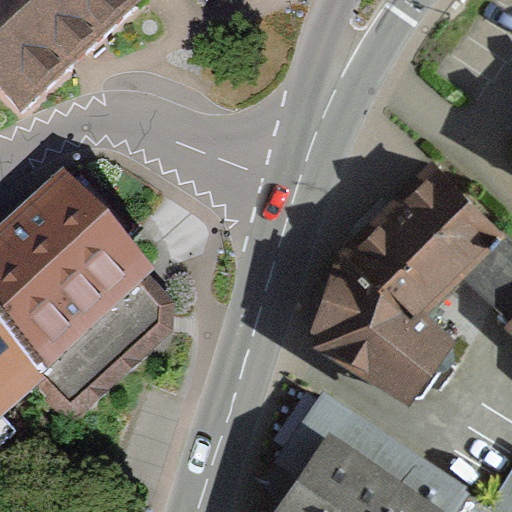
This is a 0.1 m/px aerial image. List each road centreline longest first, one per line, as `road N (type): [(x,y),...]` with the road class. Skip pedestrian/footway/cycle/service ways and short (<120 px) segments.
road 1 (secondary): [(298,188),(199,511)]
road 2 (residential): [(298,188),(137,132),(46,131),(0,157)]
road 3 (secondary): [(373,0),(298,188)]
